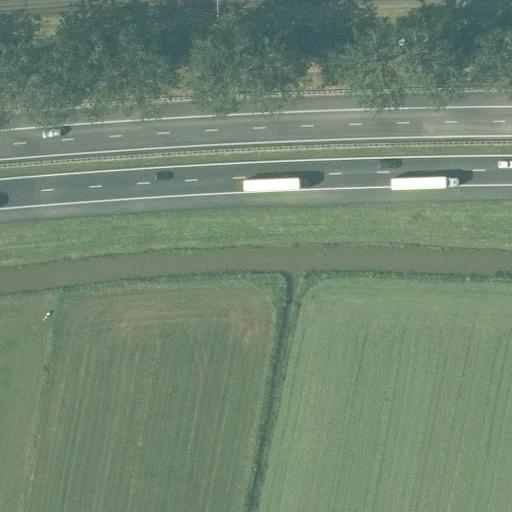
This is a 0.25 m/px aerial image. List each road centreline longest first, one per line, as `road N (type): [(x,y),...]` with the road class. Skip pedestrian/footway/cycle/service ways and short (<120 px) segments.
road 1 (motorway): [(0,193),(255,173),(511,169)]
road 2 (motorway): [(511,124),(250,129),(0,146)]
